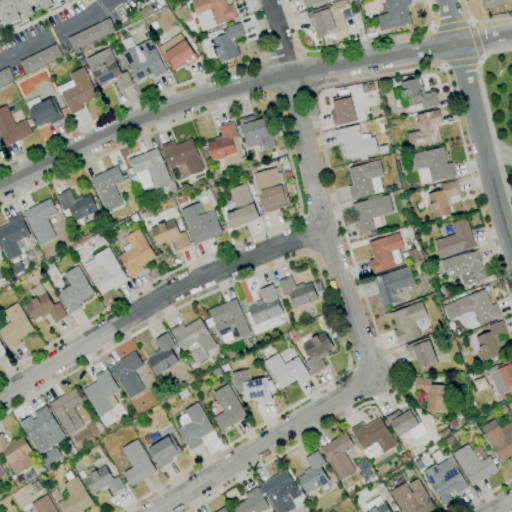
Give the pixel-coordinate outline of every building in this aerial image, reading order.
[(0,0),(0,25),(34,11),(58,0),(0,0)] [(202,31),(190,1),(192,0),(224,0),(227,6),(232,5),(237,18),(202,31)] [(306,8),(301,0),(331,0),(315,8),(313,5),(306,8)] [(316,38),(312,26),(310,26),(306,12),(328,5),(328,6),(331,5),(330,3),(342,0),(345,0),(347,6),(344,7),(345,8),(339,10),(345,29),(316,38)] [(379,31),(375,16),(387,12),(383,0),(409,0),(411,4),(406,6),(410,23),(379,31)] [(509,0),(485,9),(482,0),(509,0)] [(143,18),(138,12),(149,4),(153,11),(143,18)] [(74,51),(67,38),(109,18),(115,31),(74,51)] [(220,63),(212,39),(225,34),(223,29),(239,23),(244,37),(234,40),(240,55),(220,63)] [(172,71),(162,55),(163,54),(159,47),(179,34),(184,40),(194,54),(194,53),(198,59),(186,67),(185,65),(183,66),(182,65),(172,71)] [(136,82),(122,53),(150,39),(166,72),(154,79),(152,74),(136,82)] [(25,75),(19,62),(56,44),(62,57),(25,75)] [(120,91),(115,82),(108,86),(106,83),(99,87),(91,71),(91,72),(85,59),(108,48),(121,74),(126,71),(133,85),(120,91)] [(0,87),(0,70),(7,67),(14,80),(0,87)] [(71,115),(60,92),(74,85),(69,74),(83,67),(97,96),(81,104),(83,109),(71,115)] [(422,110),(421,103),(405,106),(400,82),(417,78),(419,87),(422,86),(424,94),(434,92),(438,106),(422,110)] [(333,127),(330,113),(332,112),(331,110),(334,110),(332,105),(334,105),(333,102),(338,101),(337,97),(350,94),(356,121),(333,127)] [(36,127),(28,110),(53,97),(63,119),(50,125),(49,122),(47,124),(46,122),(36,127)] [(5,147),(0,136),(0,107),(5,105),(15,125),(25,119),(32,134),(5,147)] [(409,149),(406,133),(419,130),(415,116),(438,110),(441,123),(437,124),(441,141),(409,149)] [(263,151),(261,144),(257,146),(256,145),(246,148),(238,119),(252,115),(253,118),(256,117),(257,121),(264,119),(267,132),(271,131),(276,147),(263,151)] [(225,165),(223,158),(211,161),(207,143),(215,141),(214,138),(222,136),(219,125),(232,121),(237,137),(236,137),(242,160),(225,165)] [(346,160),(346,158),(341,159),(338,144),(337,144),(334,130),(358,124),(361,140),(374,137),(378,153),(346,160)] [(189,175),(184,163),(169,169),(160,146),(173,140),(175,146),(191,139),(204,169),(189,175)] [(380,155),(378,147),(386,145),(388,153),(380,155)] [(431,183),(427,167),(415,170),(411,155),(442,147),(446,165),(451,163),(454,177),(431,183)] [(154,190),(149,178),(139,182),(129,159),(157,148),(171,182),(154,190)] [(351,200),(347,187),(352,186),(348,168),(379,161),(383,176),(370,179),(374,194),(351,200)] [(106,212),(90,178),(117,165),(124,180),(113,185),(122,204),(106,212)] [(263,214),(253,174),(276,169),(280,185),(284,184),(290,205),(277,208),(277,210),(263,214)] [(433,218),(426,194),(440,191),(440,188),(441,188),(440,185),(456,181),(459,194),(449,197),(451,205),(448,205),(450,214),(433,218)] [(231,230),(225,214),(235,210),(228,190),(245,183),(259,219),(231,230)] [(74,222),(68,208),(63,211),(55,195),(68,189),(73,199),(81,195),(82,198),(89,194),(97,211),(74,222)] [(178,204),(175,198),(183,195),(186,201),(178,204)] [(359,233),(352,204),(388,195),(392,213),(372,218),(374,229),(359,233)] [(38,246),(22,211),(50,198),(57,213),(46,218),(56,238),(38,246)] [(194,245),(180,210),(200,202),(201,204),(209,201),(212,210),(213,209),(222,234),(194,245)] [(7,261),(0,246),(0,228),(9,224),(6,219),(19,213),(30,235),(15,242),(21,254),(7,261)] [(440,258),(434,241),(454,234),(451,223),(465,218),(475,246),(440,258)] [(177,252),(173,242),(165,245),(164,243),(157,246),(149,229),(173,219),(179,233),(184,231),(191,246),(177,252)] [(131,278),(118,256),(125,252),(122,248),(128,244),(124,237),(138,229),(155,257),(141,266),(144,270),(131,278)] [(372,274),(368,261),(373,259),(367,243),(398,233),(403,248),(391,252),(395,267),(372,274)] [(101,295),(83,265),(93,259),(92,257),(107,247),(128,280),(112,289),(112,288),(101,295)] [(463,286),(459,275),(447,280),(440,261),(469,252),(470,253),(476,251),(485,278),(463,286)] [(14,275),(10,268),(19,262),(24,269),(14,275)] [(69,314),(56,293),(70,285),(63,274),(77,266),(94,294),(78,303),(81,307),(69,314)] [(382,307),(373,278),(409,267),(414,284),(394,290),(398,302),(382,307)] [(294,309),(288,294),(283,296),(277,281),(290,276),(294,286),(302,283),(303,285),(311,282),(318,299),(294,309)] [(317,293),(314,284),(319,282),(322,291),(317,293)] [(54,324),(48,314),(40,319),(39,317),(33,321),(23,305),(34,299),(29,291),(40,284),(53,305),(58,302),(66,316),(54,324)] [(252,335),(244,313),(249,311),(248,308),(255,305),(254,303),(262,300),(258,290),(272,284),(277,298),(277,299),(283,314),(280,315),(283,323),(252,335)] [(477,326),(472,311),(448,320),(443,305),(484,289),(490,305),(495,304),(500,317),(477,326)] [(233,340),(230,333),(218,337),(207,310),(235,299),(249,334),(233,340)] [(397,345),(392,331),(397,330),(391,313),(421,302),(426,317),(414,321),(420,336),(397,345)] [(9,351),(0,336),(0,327),(10,322),(3,311),(17,303),(34,330),(19,340),(21,343),(9,351)] [(197,364),(189,351),(198,346),(195,343),(183,351),(170,330),(181,323),(184,327),(199,318),(216,345),(205,353),(208,357),(197,364)] [(488,365),(486,360),(483,361),(480,352),(481,352),(479,347),(478,347),(474,338),(489,332),(487,326),(502,320),(507,334),(497,338),(500,345),(498,347),(500,354),(497,355),(499,361),(488,365)] [(313,375),(305,361),(308,359),(300,346),(324,332),(333,348),(326,352),(327,354),(320,358),(326,368),(313,375)] [(156,376),(147,360),(154,356),(153,353),(160,349),(154,340),(166,333),(174,346),(169,349),(178,362),(156,376)] [(419,370),(415,359),(413,360),(412,358),(410,359),(405,345),(427,337),(437,363),(419,370)] [(129,399),(109,367),(134,351),(143,365),(133,371),(144,390),(129,399)] [(280,389),(263,361),(277,353),(284,364),(297,356),(310,377),(298,384),(295,380),(280,389)] [(498,396),(486,369),(496,364),(497,366),(511,359),(511,388),(507,391),(507,392),(498,396)] [(215,377),(212,372),(218,367),(222,373),(215,377)] [(99,418),(82,390),(96,381),(94,376),(106,369),(119,390),(112,395),(118,404),(111,408),(112,410),(99,418)] [(257,404),(256,402),(254,402),(254,400),(243,402),(241,393),(238,394),(236,386),(234,387),(231,373),(248,370),(250,381),(266,378),(271,401),(257,404)] [(444,412),(425,410),(426,401),(423,401),(424,393),(413,392),(414,377),(431,379),(430,385),(446,386),(444,412)] [(477,392),(472,382),(483,377),(488,387),(477,392)] [(221,432),(212,418),(222,412),(211,394),(227,384),(247,416),(221,432)] [(68,436),(49,404),(74,388),(79,397),(83,395),(86,400),(80,403),(90,420),(82,424),(83,426),(68,436)] [(181,400),(177,394),(185,389),(189,395),(181,400)] [(190,451),(177,430),(190,422),(183,411),(197,403),(214,430),(199,439),(201,443),(190,451)] [(502,413),(498,407),(503,404),(507,410),(502,413)] [(38,454),(21,427),(19,423),(30,416),(32,420),(36,418),(33,413),(45,406),(65,438),(38,454)] [(414,440),(408,431),(397,438),(385,417),(398,410),(399,412),(400,411),(401,413),(411,407),(426,433),(414,440)] [(368,460),(350,430),(362,422),(364,427),(379,418),(396,445),(383,454),(381,452),(368,460)] [(511,455),(501,462),(480,427),(493,419),(497,426),(498,426),(499,429),(511,421),(511,455)] [(339,480),(320,448),(345,432),(354,446),(343,452),(355,471),(339,480)] [(16,476),(2,452),(0,453),(0,433),(1,433),(7,442),(13,438),(15,441),(22,436),(32,452),(26,455),(33,466),(16,476)] [(147,445),(142,438),(147,435),(152,442),(147,445)] [(159,469),(147,449),(150,447),(167,437),(170,435),(181,451),(171,457),(172,459),(170,460),(171,462),(159,469)] [(448,446),(444,440),(449,436),(453,442),(448,446)] [(131,487),(122,473),(132,467),(121,449),(136,439),(156,472),(131,487)] [(471,486),(452,454),(467,444),(471,450),(479,445),(486,457),(488,456),(491,460),(495,458),(497,462),(493,465),(497,470),(471,486)] [(307,494),(305,492),(303,493),(297,482),(299,481),(297,478),(304,474),(302,472),(310,467),(305,458),(317,451),(325,464),(320,467),(328,480),(307,494)] [(400,456),(404,454),(408,461),(404,464),(400,456)] [(441,505),(421,472),(435,464),(436,466),(450,458),(467,487),(456,495),(453,491),(448,494),(451,500),(441,505)] [(37,474),(33,467),(39,463),(43,470),(37,474)] [(114,497),(108,488),(100,492),(99,490),(93,494),(83,479),(104,466),(113,479),(117,476),(126,490),(114,497)] [(287,511),(275,511),(259,485),(285,469),(294,483),(283,489),(294,508),(287,511)] [(60,511),(56,504),(69,496),(63,485),(68,482),(63,475),(70,470),(74,477),(76,476),(93,504),(79,511),(60,511)] [(428,511),(401,511),(389,492),(404,482),(411,493),(412,492),(407,484),(417,478),(435,508),(428,511)] [(35,494),(30,485),(37,481),(42,489),(35,494)] [(234,511),(232,508),(247,499),(244,494),(256,487),(269,508),(262,511),(234,511)] [(55,501),(50,493),(56,489),(61,498),(55,501)] [(367,511),(369,511),(364,503),(379,494),(384,502),(390,511),(367,511)] [(35,511),(31,504),(46,495),(56,511),(35,511)]
